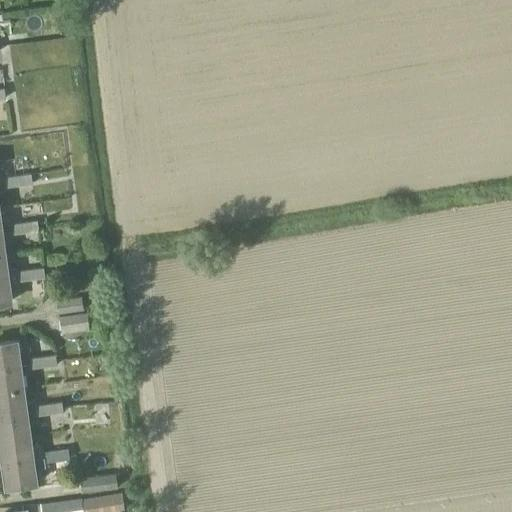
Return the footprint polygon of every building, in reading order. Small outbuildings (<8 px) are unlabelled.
[(17,174),(19,185),(32,183),(31,173),(17,174)] [(17,174),(4,176),(5,186),(19,185),(17,174)] [(0,231),(2,231),(13,229),(13,234),(26,232),(25,221),(12,223),(11,218),(0,220),(0,216),(0,231)] [(25,221),(26,232),(39,230),(37,220),(25,221)] [(7,267),(5,254),(0,255),(0,278),(8,278),(18,276),(18,281),(32,279),(30,268),(17,270),(16,266),(7,267)] [(30,268),(32,279),(45,277),(44,266),(30,268)] [(0,303),(12,302),(8,278),(0,278),(0,303)] [(83,310),(81,296),(56,300),(58,313),(83,310)] [(89,329),(86,312),(58,316),(60,334),(89,329)] [(0,368),(21,366),(17,342),(0,343),(0,368)] [(42,356),(43,366),(57,364),(55,354),(42,356)] [(30,368),(43,366),(42,356),(29,357),(30,368)] [(0,392),(24,389),(21,366),(0,368),(0,392)] [(48,403),(36,405),(35,400),(25,401),(24,389),(0,392),(0,416),(27,413),(36,411),(37,415),(50,413),(48,403)] [(62,401),(48,403),(50,413),(63,412),(62,401)] [(0,416),(0,439),(0,440),(30,436),(28,421),(38,420),(37,415),(36,411),(27,413),(0,416)] [(30,436),(0,440),(3,464),(33,460),(43,459),(44,459),(44,462),(57,460),(56,453),(55,450),(43,452),(42,445),(32,447),(30,436)] [(68,448),(55,450),(56,453),(57,460),(70,459),(68,448)] [(44,462),(44,459),(43,459),(33,460),(3,464),(6,488),(36,484),(34,468),(45,467),(44,462)] [(117,487),(115,473),(79,478),(81,492),(117,487)] [(104,511),(124,509),(122,492),(81,498),(82,511),(104,511)]
